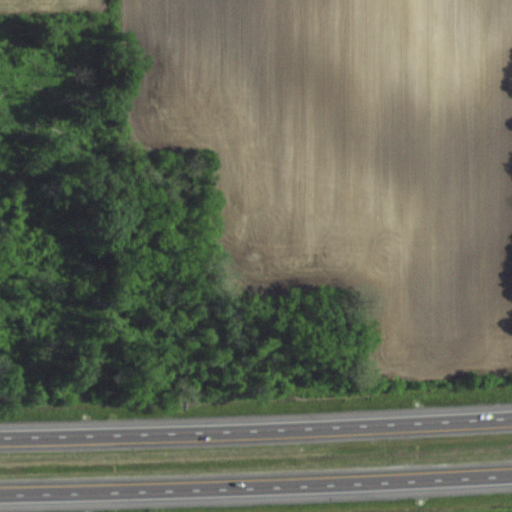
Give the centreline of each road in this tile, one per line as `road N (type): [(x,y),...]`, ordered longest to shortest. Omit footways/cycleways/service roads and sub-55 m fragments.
road 1 (motorway): [(511,416),(0,437)]
road 2 (motorway): [(0,491),(511,472)]
